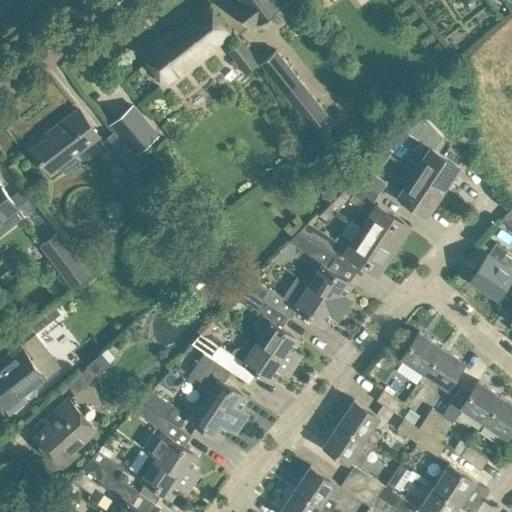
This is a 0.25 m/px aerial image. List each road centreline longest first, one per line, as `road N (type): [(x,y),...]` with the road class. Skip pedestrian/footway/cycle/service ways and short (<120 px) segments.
road 1 (residential): [(225,511),(423,284)]
road 2 (tertiary): [(0,79),(104,0)]
road 3 (residential): [(511,365),(423,284)]
